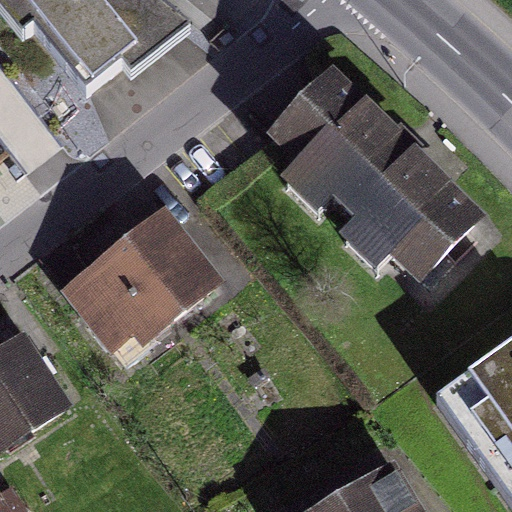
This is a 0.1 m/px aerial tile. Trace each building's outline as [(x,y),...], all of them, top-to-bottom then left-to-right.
[(191,27),(159,0),(11,0),(83,91),(191,27)] [(411,139),(338,66),(271,133),(294,155),(278,171),(406,299),(489,216),(411,139)] [(222,283),(164,213),(71,291),(129,360),(222,283)] [(0,456),(67,412),(22,345),(0,359),(0,456)] [(511,351),(439,404),(511,507),(511,351)] [(415,511),(392,472),(324,511),(415,511)]
